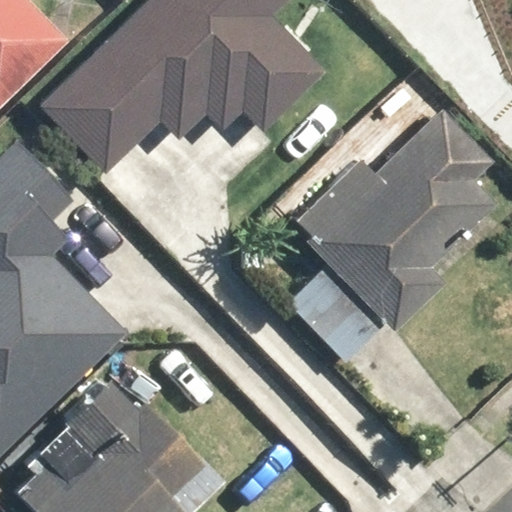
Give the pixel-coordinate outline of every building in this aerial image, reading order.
[(0,0),(0,89),(51,41),(49,39),(51,37),(17,0),(0,0)] [(261,18),(246,3),(248,0),(150,0),(40,105),(87,154),(144,100),(176,133),(232,80),(263,114),(310,70),(261,18)] [(435,119),(304,231),(340,272),(344,269),(387,308),(485,202),(455,174),(470,161),(435,119)] [(0,432),(110,330),(24,239),(64,205),(21,154),(0,171),(0,432)] [(112,395),(5,494),(22,511),(167,511),(196,485),(112,395)]
